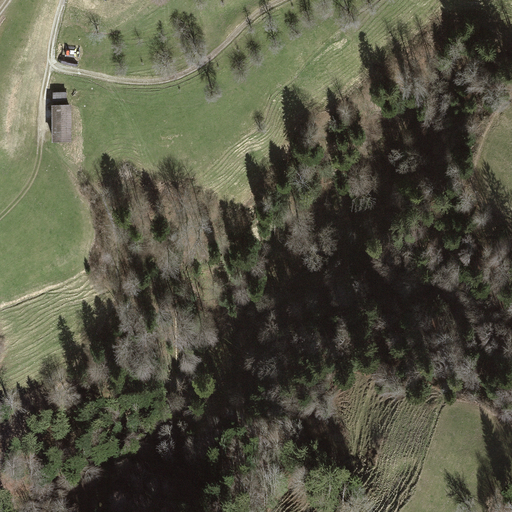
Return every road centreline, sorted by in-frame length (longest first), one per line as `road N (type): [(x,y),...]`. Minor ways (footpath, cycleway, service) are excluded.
road 1 (track): [(61,0),(51,63),(148,83),(202,65),(285,0)]
road 2 (track): [(51,63),(33,181),(0,219)]
